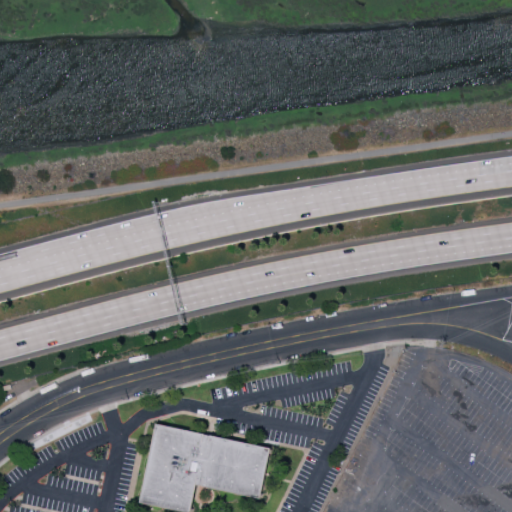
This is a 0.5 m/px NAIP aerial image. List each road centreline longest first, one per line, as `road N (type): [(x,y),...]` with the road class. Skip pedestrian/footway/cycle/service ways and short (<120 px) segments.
road 1 (motorway): [(511,171),(165,234)]
road 2 (residential): [(321,335),(101,386),(0,438)]
road 3 (motorway): [(178,299),(511,237)]
road 4 (residential): [(511,292),(374,315),(321,335)]
road 5 (motorway): [(0,346),(178,299)]
road 6 (motorway): [(165,234),(0,277)]
road 7 (residential): [(373,335),(436,332),(511,355)]
